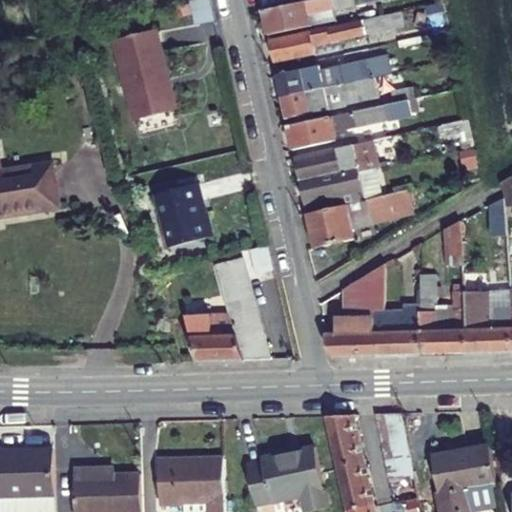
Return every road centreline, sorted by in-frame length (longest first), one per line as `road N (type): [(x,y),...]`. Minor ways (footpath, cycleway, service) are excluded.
road 1 (residential): [(320,384),(233,0)]
road 2 (tertiary): [(320,384),(0,391)]
road 3 (tertiary): [(511,378),(320,384)]
